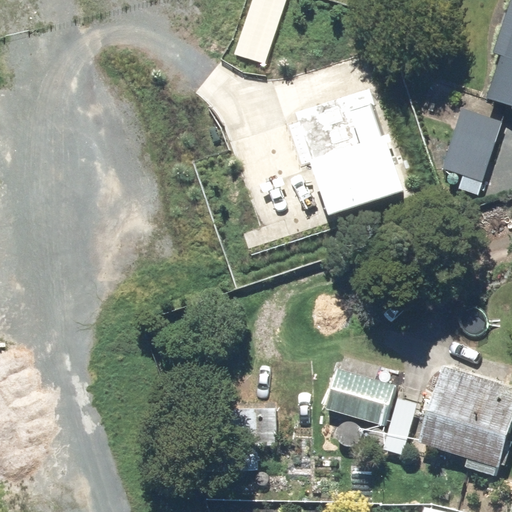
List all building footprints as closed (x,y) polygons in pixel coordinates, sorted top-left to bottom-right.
[(511,9),(497,56),(505,59),(491,103),(511,109),(511,9)] [(465,111),(445,172),(486,185),(506,125),(465,111)] [(469,470),(500,480),(504,468),(508,469),(511,457),(511,384),(470,372),(469,376),(448,369),(423,446),(472,462),(469,470)] [(400,388),(342,371),(330,412),(388,429),(400,388)] [(276,472),(279,405),(231,403),(228,470),(276,472)]
